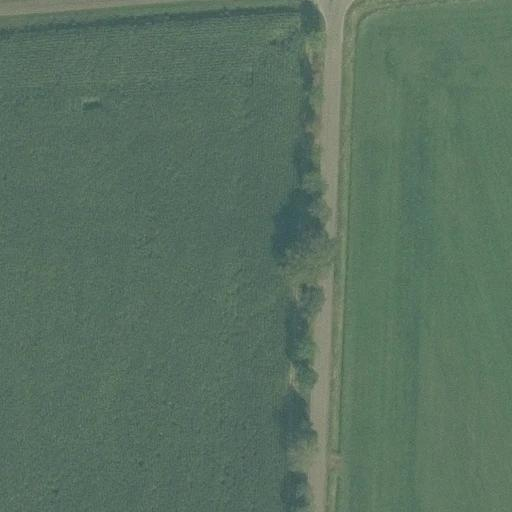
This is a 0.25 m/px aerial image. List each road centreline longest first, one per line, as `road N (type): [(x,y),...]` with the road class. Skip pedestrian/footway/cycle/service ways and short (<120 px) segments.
road 1 (unclassified): [(319,511),(345,0)]
road 2 (unclassified): [(0,13),(181,0)]
